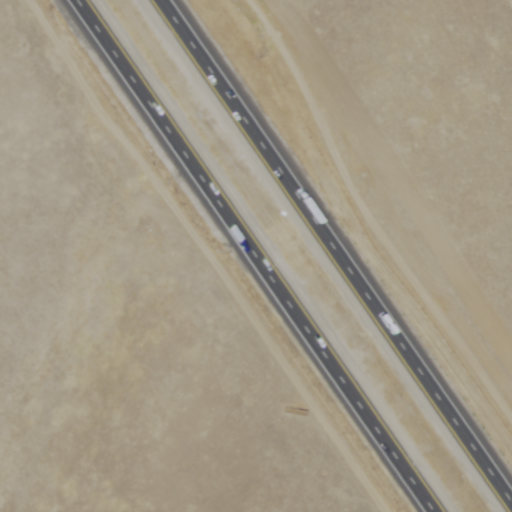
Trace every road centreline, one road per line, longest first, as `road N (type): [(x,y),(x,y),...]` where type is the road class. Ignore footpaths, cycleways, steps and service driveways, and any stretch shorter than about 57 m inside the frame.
road 1 (motorway): [(75,0),(443,511)]
road 2 (residential): [(390,511),(31,0)]
road 3 (motorway): [(511,501),(171,0)]
road 4 (track): [(511,414),(370,211),(296,65),(252,0)]
